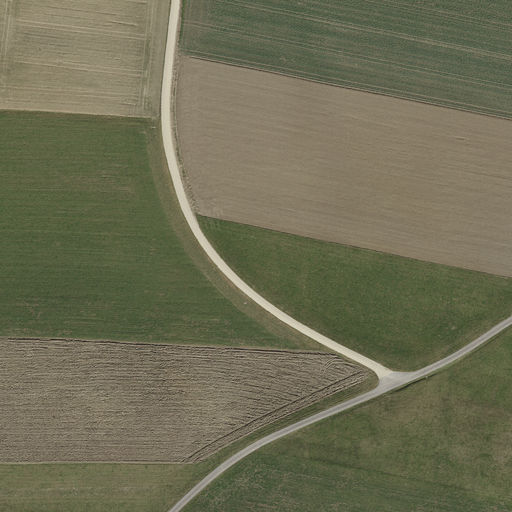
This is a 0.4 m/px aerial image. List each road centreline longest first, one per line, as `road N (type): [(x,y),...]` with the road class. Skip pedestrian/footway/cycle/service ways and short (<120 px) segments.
road 1 (track): [(399,382),(274,310),(196,231),(167,141),(175,0)]
road 2 (unclassified): [(172,511),(252,447),(434,366),(511,320)]
